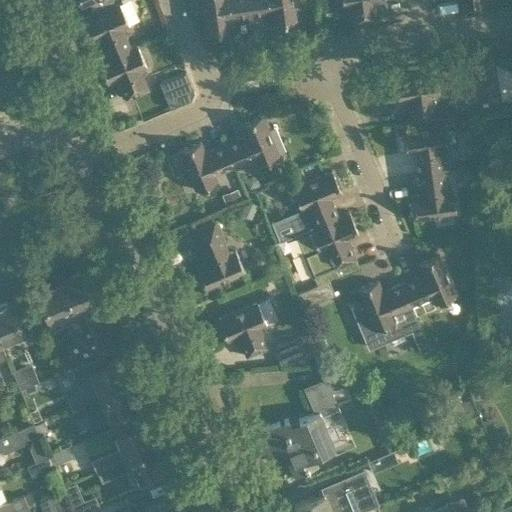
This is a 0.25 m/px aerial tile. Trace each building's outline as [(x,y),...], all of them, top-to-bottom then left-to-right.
[(229,17),(249,14),(247,0),(188,0),(191,13),(204,11),(207,32),(230,29),(229,17)] [(247,0),(249,14),(271,11),(273,23),(297,20),(295,6),(311,4),(310,0),(247,0)] [(341,0),(343,5),(350,4),(352,23),(376,20),(373,1),(382,0),(341,0)] [(459,0),(462,13),(486,10),(484,0),(459,0)] [(101,37),(109,55),(131,46),(123,27),(129,25),(120,3),(81,19),(90,41),(101,37)] [(131,46),(109,55),(109,56),(98,60),(108,83),(119,78),(122,85),(119,87),(123,97),(126,96),(127,98),(149,89),(140,69),(147,66),(137,44),(131,46)] [(455,114),(449,72),(444,69),(393,77),(397,100),(409,99),(412,121),(455,114)] [(179,91),(168,96),(171,105),(182,101),(191,97),(194,91),(186,71),(173,76),(179,91)] [(245,135),(225,143),(234,165),(254,157),(257,164),(279,154),(262,115),(241,124),(245,135)] [(416,151),(419,172),(449,168),(447,146),(456,145),(458,142),(456,125),(452,122),(443,124),(443,123),(401,129),(404,153),(416,151)] [(234,165),(225,143),(206,152),(201,141),(179,150),(196,189),(217,180),(214,173),(234,165)] [(452,187),(447,188),(444,168),(419,172),(422,194),(410,195),(414,219),(456,213),(452,187)] [(301,169),(290,174),(293,180),(304,176),(301,169)] [(303,213),(291,218),(297,232),(309,227),(316,225),(339,216),(330,197),(341,192),(332,170),(292,187),(303,213)] [(34,191),(44,187),(39,177),(30,182),(34,191)] [(310,228),(295,234),(303,251),(302,251),(312,276),(314,275),(317,283),(329,278),(338,274),(335,267),(357,258),(348,238),(359,233),(350,211),(339,216),(316,225),(309,227),(310,228)] [(215,219),(192,228),(206,261),(195,266),(205,288),(216,283),(220,294),(284,267),(274,245),(265,248),(269,256),(246,266),(247,270),(244,271),(235,249),(229,252),(215,219)] [(481,261),(481,267),(486,272),(486,283),(492,283),(493,272),(497,268),(497,261),(493,256),(493,246),(486,245),(486,256),(481,261)] [(457,293),(440,253),(418,263),(422,274),(402,282),(411,304),(419,322),(422,321),(418,314),(436,306),(434,303),(457,293)] [(72,277),(61,282),(87,345),(97,341),(83,309),(97,303),(88,283),(91,282),(87,274),(85,275),(84,272),(80,274),(79,270),(71,274),(72,277)] [(335,294),(329,278),(317,283),(296,292),(302,307),(317,301),(335,294)] [(419,322),(411,304),(402,282),(383,291),(378,280),(356,289),(362,303),(353,307),(370,347),(390,338),(395,326),(408,331),(413,329),(421,349),(429,346),(419,322)] [(41,290),(38,291),(51,323),(53,328),(65,323),(73,344),(68,346),(71,353),(61,357),(66,371),(94,359),(93,357),(92,357),(87,345),(61,282),(49,286),(48,283),(40,287),(41,290)] [(267,323),(258,301),(219,318),(228,340),(239,335),(248,355),(270,346),(261,326),(267,323)] [(25,311),(16,315),(11,303),(7,304),(7,302),(0,304),(0,339),(1,343),(32,329),(25,311)] [(281,363),(292,362),(323,359),(310,331),(274,346),(281,363)] [(111,335),(97,341),(87,345),(92,357),(93,357),(116,347),(111,335)] [(102,356),(82,365),(85,372),(105,364),(102,356)] [(81,390),(67,395),(72,406),(130,382),(125,370),(127,369),(124,360),(121,361),(120,358),(105,364),(85,372),(82,365),(72,369),(81,390)] [(14,370),(21,388),(40,380),(37,373),(26,378),(21,367),(14,370)] [(326,379),(332,392),(346,386),(340,373),(326,379)] [(134,392),(130,382),(72,406),(76,415),(87,411),(93,424),(139,404),(138,401),(140,400),(137,391),(134,392)] [(455,391),(443,395),(453,421),(464,417),(455,391)] [(284,418),(257,430),(264,445),(278,438),(290,466),(294,475),(316,466),(312,456),(334,447),(318,409),(314,411),(289,421),(287,417),(284,418)] [(45,418),(34,423),(39,433),(49,429),(45,418)] [(116,435),(121,446),(91,458),(96,471),(99,470),(157,446),(152,434),(154,433),(151,425),(148,426),(147,422),(116,435)] [(30,448),(35,461),(48,455),(47,454),(39,433),(34,423),(0,437),(0,449),(3,451),(23,442),(26,436),(32,439),(30,448)] [(70,445),(47,454),(48,455),(52,465),(74,456),(70,445)] [(161,456),(157,446),(99,470),(103,479),(130,467),(136,482),(167,469),(165,465),(167,464),(164,456),(161,456)] [(35,461),(27,464),(31,473),(52,465),(48,455),(35,461)] [(294,504),(297,511),(356,511),(378,503),(366,475),(363,468),(348,474),(326,483),(329,489),(308,497),(309,498),(294,504)] [(184,511),(180,501),(182,500),(178,491),(176,492),(175,489),(145,502),(142,497),(127,503),(130,511),(184,511)] [(0,511),(7,511),(27,504),(23,495),(0,505),(0,511)] [(468,511),(469,511),(461,495),(421,511),(468,511)] [(75,510),(72,511),(71,511),(87,511),(98,508),(93,496),(73,504),(75,510)]
